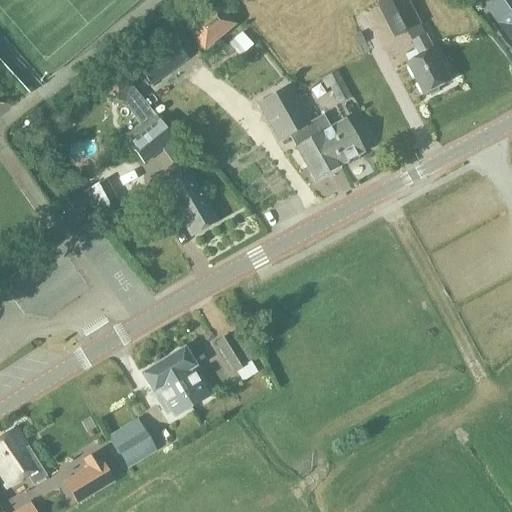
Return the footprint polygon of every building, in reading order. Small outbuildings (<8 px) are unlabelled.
[(412,42),(420,58),(410,64),(426,94),(450,81),(442,65),(446,63),(438,49),(434,51),(421,25),(422,25),(409,0),(391,0),(378,7),(395,40),(409,33),(413,42),(412,42)] [(511,0),(504,0),(489,11),(511,43),(511,0)] [(184,28),(205,52),(236,26),(216,2),(184,28)] [(229,45),(240,58),(253,47),(242,34),(229,45)] [(138,67),(152,87),(189,61),(175,41),(138,67)] [(110,80),(106,100),(124,103),(128,84),(119,73),(110,80)] [(339,106),(351,100),(337,73),(322,81),(327,91),(330,89),(339,106)] [(296,149),(314,182),(359,156),(341,124),(330,130),(323,117),(308,125),(288,89),(259,105),(280,142),(289,137),(296,149)] [(144,167),(176,141),(158,119),(144,130),(145,132),(128,146),(144,167)] [(162,185),(192,237),(217,223),(186,171),(162,185)] [(118,211),(113,202),(95,212),(100,221),(118,211)] [(72,210),(60,218),(71,234),(83,226),(72,210)] [(244,359),(229,335),(216,343),(231,367),(244,359)] [(184,349),(167,359),(194,406),(207,398),(204,392),(208,390),(195,368),(196,368),(184,349)] [(194,406),(167,359),(141,375),(153,394),(166,415),(170,413),(174,419),(194,406)] [(157,451),(138,420),(109,438),(128,469),(157,451)] [(28,448),(27,448),(16,431),(0,440),(0,478),(7,490),(27,477),(33,487),(47,478),(28,448)] [(77,477),(65,484),(72,494),(78,505),(96,494),(109,485),(114,483),(105,469),(97,455),(85,462),(89,470),(77,477)]
